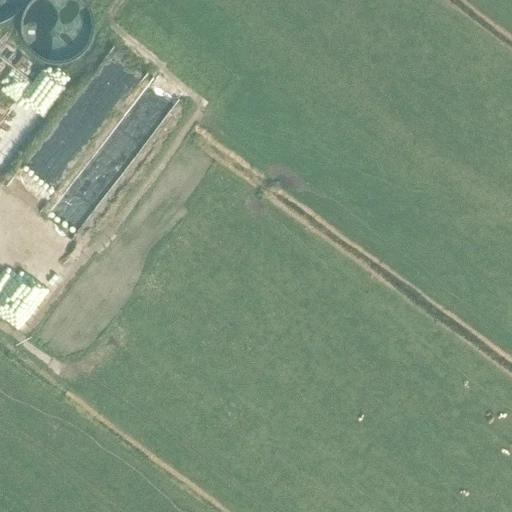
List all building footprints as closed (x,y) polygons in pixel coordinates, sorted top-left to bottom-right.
[(0,0),(0,24),(0,25),(10,19),(19,12),(25,2),(26,0),(0,0)] [(74,39),(78,5),(62,3),(62,8),(59,8),(57,26),(42,25),(41,35),(74,39)] [(0,126),(13,110),(0,99),(0,126)] [(118,122),(82,177),(100,188),(136,133),(118,122)] [(0,314),(0,320),(33,340),(69,279),(34,258),(0,314)] [(88,276),(81,284),(98,300),(105,292),(88,276)]
